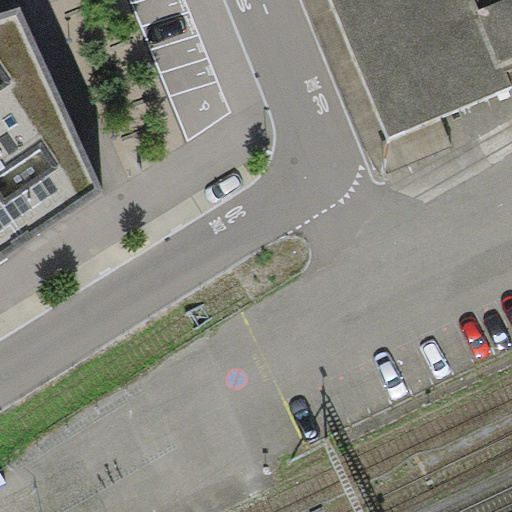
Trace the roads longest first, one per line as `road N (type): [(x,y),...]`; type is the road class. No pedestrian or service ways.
road 1 (residential): [(332,170),(0,380)]
road 2 (residential): [(511,189),(437,227),(366,233),(332,170)]
road 3 (residential): [(332,170),(257,0)]
